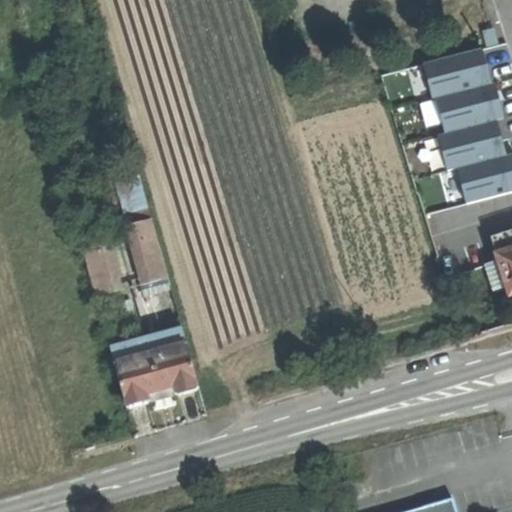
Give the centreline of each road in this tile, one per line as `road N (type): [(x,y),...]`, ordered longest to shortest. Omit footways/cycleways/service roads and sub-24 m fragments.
road 1 (secondary): [(30,511),(297,433)]
road 2 (secondary): [(511,357),(297,433)]
road 3 (secondary): [(297,433),(511,389)]
